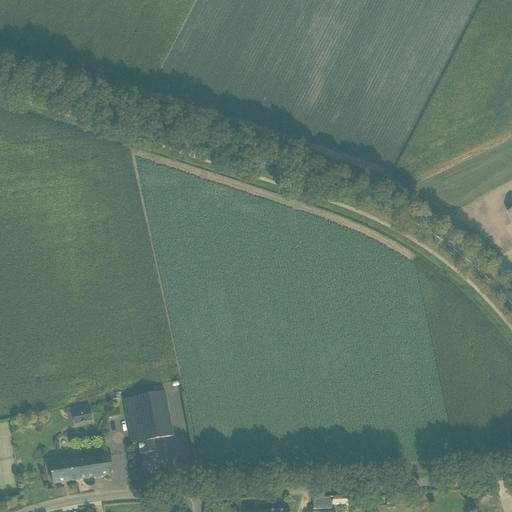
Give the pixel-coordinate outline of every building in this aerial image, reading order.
[(124,400),(132,443),(138,442),(139,444),(141,454),(155,451),(153,440),(173,436),(172,426),(165,392),(124,400)] [(72,407),(74,423),(93,421),(91,405),(72,407)] [(110,475),(109,465),(107,453),(75,458),(75,459),(50,463),(53,484),(110,475)] [(349,506),(349,497),(314,499),(314,507),(349,506)] [(396,509),(395,500),(387,501),(387,509),(396,509)]
